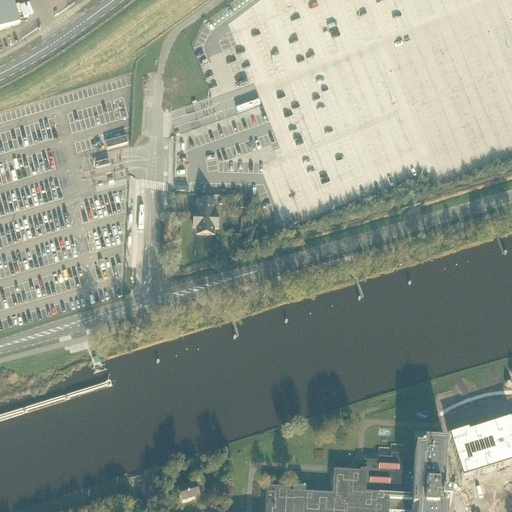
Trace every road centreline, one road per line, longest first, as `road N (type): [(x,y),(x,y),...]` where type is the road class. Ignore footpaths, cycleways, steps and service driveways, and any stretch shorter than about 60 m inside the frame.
road 1 (tertiary): [(256,272),(511,197)]
road 2 (tertiary): [(0,350),(162,305)]
road 3 (tertiary): [(158,295),(0,345)]
road 4 (secondary): [(0,75),(113,0)]
